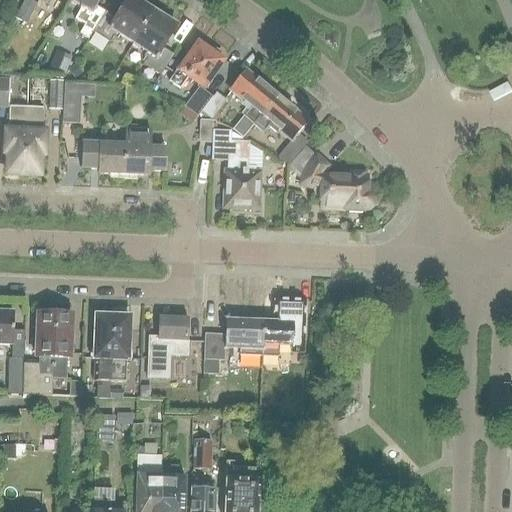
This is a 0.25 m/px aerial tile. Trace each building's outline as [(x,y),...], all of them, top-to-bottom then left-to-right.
[(24,0),(14,20),(26,26),(37,6),(26,0),(24,0)] [(92,34),(105,13),(95,8),(99,0),(67,0),(66,3),(80,11),(74,21),(84,27),(79,36),(88,41),(92,34)] [(131,47),(154,10),(137,0),(136,0),(136,2),(132,0),(126,0),(115,20),(105,13),(92,34),(109,45),(113,38),(117,41),(118,39),(131,47)] [(166,17),(154,10),(131,47),(145,55),(143,58),(147,60),(143,66),(160,77),(173,57),(163,51),(177,28),(164,20),(166,17)] [(224,65),(218,61),(218,59),(217,57),(214,54),(208,54),(198,46),(186,63),(183,61),(176,71),(168,83),(179,91),(186,81),(198,90),(184,109),(197,119),(201,114),(212,98),(204,93),(224,65)] [(48,71),(64,77),(71,58),(56,52),(48,71)] [(82,74),(74,66),(67,73),(75,81),(82,74)] [(253,127),(276,98),(246,73),(230,93),(241,103),(239,105),(248,112),(232,132),(242,140),(253,127)] [(0,105),(8,106),(9,82),(0,81),(0,105)] [(48,111),(61,112),(63,83),(49,82),(48,111)] [(63,108),(84,109),(85,88),(64,86),(63,108)] [(226,102),(215,94),(212,98),(201,114),(212,122),(226,102)] [(276,98),(253,127),(263,134),(269,126),(290,143),(307,123),(276,98)] [(23,177),(26,110),(9,109),(8,133),(5,133),(4,155),(7,155),(6,176),(23,177)] [(26,110),(23,177),(40,178),(41,157),(45,157),(46,135),(42,135),(44,111),(26,110)] [(199,144),(212,145),(212,132),(213,122),(199,122),(199,144)] [(125,132),(125,147),(124,177),(149,178),(149,173),(164,173),(165,151),(149,150),(150,133),(125,132)] [(231,133),(212,132),(212,145),(211,163),(213,163),(214,151),(225,151),(225,163),(226,164),(224,209),(257,211),(259,175),(252,175),(253,171),(248,171),(249,143),(241,143),(241,140),(231,133)] [(294,164),(307,144),(297,137),(284,158),(294,164)] [(124,177),(125,147),(99,146),(82,146),(81,171),(98,171),(98,176),(124,177)] [(312,200),(311,204),(320,204),(320,209),(344,210),(344,213),(364,214),(365,211),(367,211),(371,207),(371,201),(367,196),(365,196),(366,174),(349,174),(349,178),(324,177),(323,176),(323,175),(324,174),(328,169),(316,157),(313,160),(310,164),(308,168),(305,172),(303,176),(302,180),(301,183),(300,186),(313,190),(313,193),(312,197),(312,200)] [(273,325),(262,324),(261,358),(278,359),(279,348),(291,348),(290,355),(304,355),(306,305),(306,303),(274,302),(273,325)] [(52,381),(54,316),(51,313),(46,313),(43,316),(37,316),(36,333),(33,336),(33,341),(35,344),(35,359),(38,359),(38,366),(24,366),(23,397),(51,398),(52,381)] [(0,347),(12,348),(13,315),(0,314),(0,347)] [(54,316),(52,381),(66,381),(67,361),(70,361),(71,346),(74,342),(74,339),(71,336),(72,317),(71,317),(68,314),(63,314),(60,317),(54,316)] [(111,384),(112,316),(100,315),(100,318),(95,317),(93,362),(95,362),(94,384),(111,384)] [(112,316),(111,384),(125,385),(126,363),(128,363),(130,319),(126,319),(126,316),(112,316)] [(186,360),(188,321),(158,320),(157,340),(149,339),(147,382),(170,383),(171,360),(186,360)] [(239,357),(261,358),(262,324),(225,323),(225,337),(204,336),(203,362),(224,363),(225,351),(240,352),(239,357)] [(23,397),(24,366),(22,365),(23,360),(8,360),(6,396),(23,397)] [(69,383),(68,399),(80,399),(81,383),(69,383)] [(89,388),(81,387),(80,399),(88,399),(89,388)] [(140,388),(139,400),(150,400),(150,389),(140,388)] [(109,402),(110,402),(110,391),(98,391),(98,400),(109,400),(109,402)] [(122,391),(110,391),(110,402),(122,402),(122,391)] [(192,471),(210,472),(211,444),(193,443),(192,471)] [(15,460),(14,447),(2,447),(2,460),(15,460)] [(137,457),(135,511),(159,511),(161,468),(162,458),(137,457)] [(223,511),(257,511),(259,482),(259,470),(245,470),(246,464),(225,464),(225,481),(223,511)] [(161,468),(159,511),(183,511),(185,479),(178,479),(178,468),(161,468)] [(191,492),(189,511),(214,511),(215,493),(191,492)] [(106,511),(107,501),(92,501),(91,511),(106,511)]
